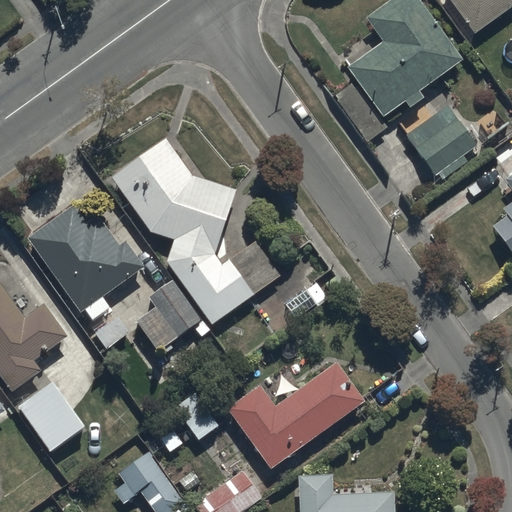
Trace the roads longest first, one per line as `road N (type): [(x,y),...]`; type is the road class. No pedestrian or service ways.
road 1 (residential): [(511,445),(196,0)]
road 2 (tertiary): [(0,122),(169,0)]
